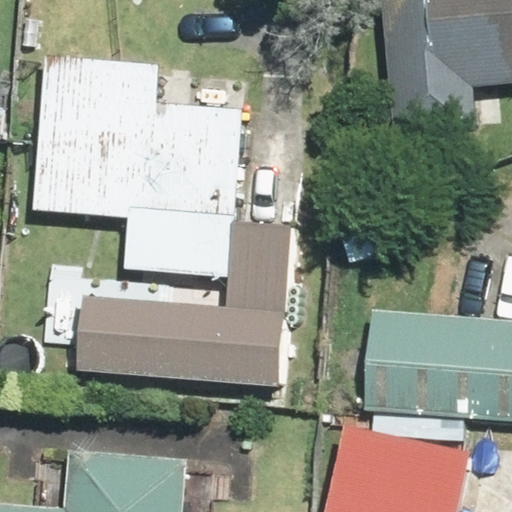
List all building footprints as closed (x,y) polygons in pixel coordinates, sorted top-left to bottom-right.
[(511,0),(448,0),(451,95),(511,93),(511,0)] [(244,81),(50,71),(44,225),(135,229),(133,278),(266,285),(270,192),(316,195),(319,122),(243,118),(244,81)] [(511,323),(381,315),(376,390),(511,399),(511,323)] [(438,511),(419,505),(436,432),(362,415),(339,511),(438,511)] [(186,511),(188,467),(77,463),(75,511),(186,511)]
